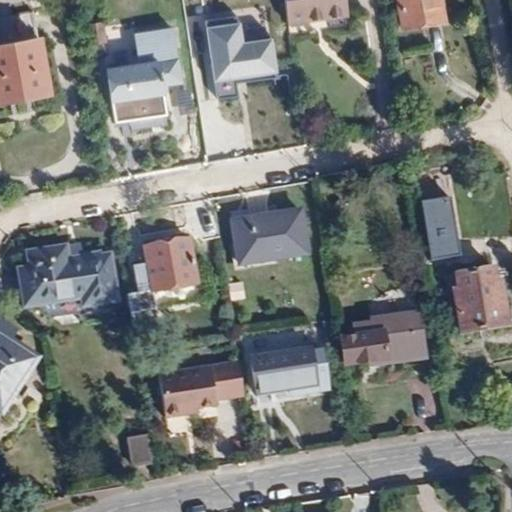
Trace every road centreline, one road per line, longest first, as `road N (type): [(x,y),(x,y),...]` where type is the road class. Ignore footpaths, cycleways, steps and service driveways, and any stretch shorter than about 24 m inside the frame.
road 1 (residential): [(0,228),(5,219),(511,128)]
road 2 (tertiary): [(112,511),(245,481),(511,445)]
